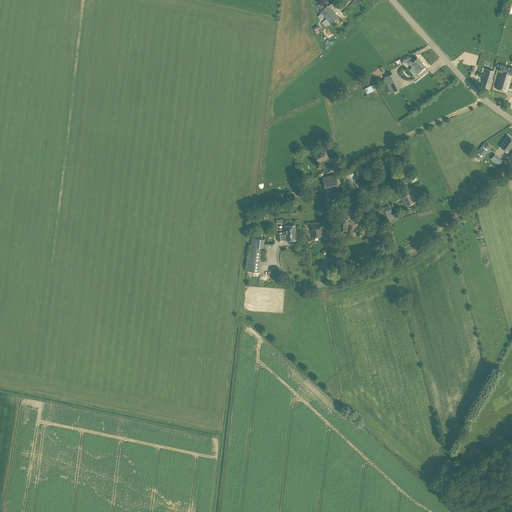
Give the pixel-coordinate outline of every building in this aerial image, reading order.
[(338,17),(328,5),(321,11),(320,12),(320,13),(317,16),(320,19),(323,16),(326,19),(323,23),(326,26),(329,23),(330,24),(338,17)] [(424,66),(417,57),(413,61),(412,59),(408,63),(412,67),(411,67),(417,74),(422,70),(420,69),(424,66)] [(511,68),(501,65),(499,70),(500,71),(495,87),(502,89),(507,91),(511,74),(511,68)] [(489,87),(494,71),(486,69),(481,85),(489,87)] [(385,80),(396,77),(394,71),(383,74),(385,80)] [(397,81),(388,85),(391,93),(400,88),(397,81)] [(507,152),(511,145),(511,138),(508,135),(500,146),(507,152)] [(481,160),(491,148),(484,142),(474,155),(481,160)] [(318,163),(329,158),(324,147),(320,149),(321,150),(314,153),(318,163)] [(503,160),(499,157),(495,162),(499,165),(503,160)] [(325,190),(339,187),(336,174),(323,177),(325,190)] [(406,207),(418,200),(414,195),(416,194),(412,187),(399,195),(406,207)] [(386,199),(392,197),(388,188),(382,191),(386,199)] [(325,204),(331,203),(331,201),(333,201),(332,192),(325,193),(325,195),(324,195),(325,204)] [(388,217),(393,214),(389,205),(383,208),(388,217)] [(348,227),(347,220),(345,220),(345,213),(338,214),(339,219),(341,219),(341,220),(339,220),(339,230),(347,230),(348,236),(353,235),(352,227),(348,227)] [(296,239),(295,225),(285,226),(286,232),(283,232),(283,234),(282,234),(282,232),(277,232),(278,241),(283,240),(282,239),(283,239),(283,240),(296,239)] [(312,237),(322,236),(321,225),(311,226),(312,237)] [(263,248),(264,239),(251,237),(247,271),(260,273),(263,248)]
